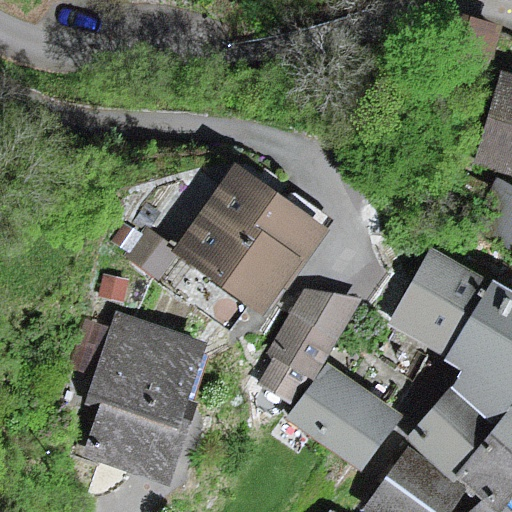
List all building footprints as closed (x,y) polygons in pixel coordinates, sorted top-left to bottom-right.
[(481,67),(493,26),(430,8),(418,49),(481,67)] [(511,171),(511,79),(501,77),(480,164),(511,171)] [(259,308),(313,232),(230,173),(176,250),(259,308)] [(511,249),(511,191),(494,182),(470,227),(511,249)] [(393,320),(448,352),(488,287),(433,253),(393,320)] [(511,301),(488,287),(448,352),(444,359),(461,369),(455,378),(496,404),(511,378),(511,301)] [(308,376),(352,302),(309,291),(272,350),(277,353),(261,382),(286,397),(302,372),(308,376)] [(173,404),(196,346),(119,316),(89,394),(107,400),(87,451),(159,479),(186,409),(173,404)] [(358,463),(391,416),(325,370),(292,417),(358,463)] [(511,511),(511,403),(491,428),(471,411),(453,396),(439,412),(415,440),(453,472),(485,498),(472,511),(511,511)] [(436,511),(455,486),(407,453),(367,510),(369,511),(436,511)]
